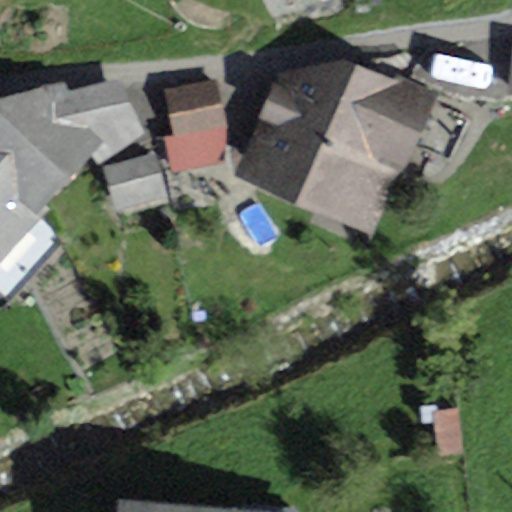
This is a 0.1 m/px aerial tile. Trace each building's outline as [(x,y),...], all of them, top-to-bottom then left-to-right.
[(380,232),(441,94),(353,54),(287,70),(242,170),(380,232)] [(75,89),(72,76),(0,97),(0,158),(49,203),(94,153),(102,164),(146,131),(129,74),(75,89)] [(233,136),(221,78),(169,89),(181,147),(233,136)] [(171,196),(158,151),(107,166),(120,211),(171,196)] [(0,158),(0,281),(14,295),(60,244),(53,228),(43,219),(54,208),(49,203),(0,158)] [(466,450),(463,406),(443,407),(443,402),(426,402),(428,452),(466,450)] [(309,511),(310,509),(130,493),(128,511),(309,511)]
